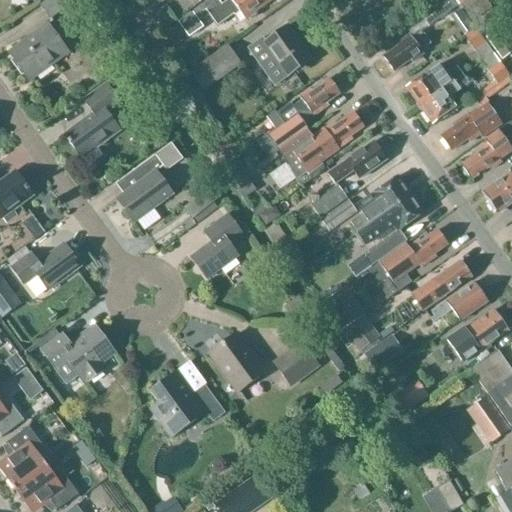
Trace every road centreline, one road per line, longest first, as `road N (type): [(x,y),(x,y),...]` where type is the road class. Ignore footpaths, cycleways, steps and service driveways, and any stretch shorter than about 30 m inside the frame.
road 1 (residential): [(511,278),(312,0)]
road 2 (residential): [(144,294),(0,101)]
